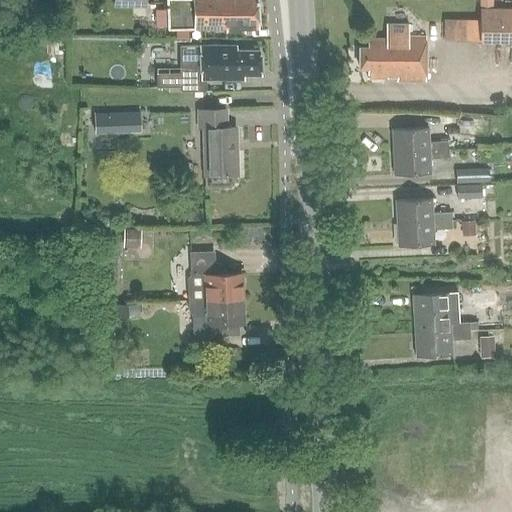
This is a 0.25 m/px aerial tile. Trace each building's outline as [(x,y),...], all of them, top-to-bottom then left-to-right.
[(166,14),(166,29),(168,29),(226,29),(225,33),(244,33),(244,29),(248,29),(258,29),(257,13),(256,0),(166,0),(166,11),(166,14)] [(511,9),(481,9),(480,42),(511,42),(511,9)] [(367,78),(385,78),(396,78),(396,81),(425,82),(426,38),(408,37),(408,24),(386,24),(385,40),(367,40),(367,49),(359,49),(359,69),(367,69),(367,78)] [(188,30),(176,30),(176,38),(188,38),(188,30)] [(180,78),(180,88),(180,92),(205,92),(205,79),(244,79),(244,75),(261,74),(260,50),(237,51),(236,46),(199,46),(199,47),(183,47),(183,68),(180,68),(180,78)] [(198,129),(203,129),(205,187),(230,187),(233,183),(233,175),(237,175),(236,127),(226,128),(226,110),(198,111),(198,129)] [(141,131),(140,113),(125,113),(126,131),(141,131)] [(393,153),(447,150),(447,141),(428,142),(428,127),(392,129),(393,153)] [(447,150),(393,153),(394,176),(430,174),(429,159),(448,158),(447,150)] [(488,169),(455,170),(456,184),(489,182),(488,169)] [(481,185),(456,186),(457,200),(481,199),(481,185)] [(396,224),(451,221),(451,213),(432,213),(431,199),(395,200),(396,224)] [(188,222),(202,221),(202,209),(188,209),(188,222)] [(461,209),(452,209),(453,219),(462,219),(461,209)] [(451,221),(396,224),(398,247),(433,245),(433,230),(451,229),(451,221)] [(474,221),(462,222),(462,232),(475,232),(474,221)] [(139,249),(140,230),(124,230),(123,248),(139,249)] [(190,265),(190,275),(187,278),(188,301),(242,299),(241,274),(215,275),(215,264),(190,265)] [(470,292),(471,307),(496,306),(495,290),(470,292)] [(242,299),(188,301),(188,310),(192,316),(193,337),(218,336),(217,325),(243,324),(242,299)] [(139,304),(115,305),(115,318),(139,317),(139,304)] [(414,334),(469,331),(469,323),(450,324),(449,309),(413,311),(414,334)] [(469,331),(414,334),(416,358),(452,356),(451,341),(470,340),(469,331)] [(479,338),(480,350),(494,349),(493,337),(479,338)]
